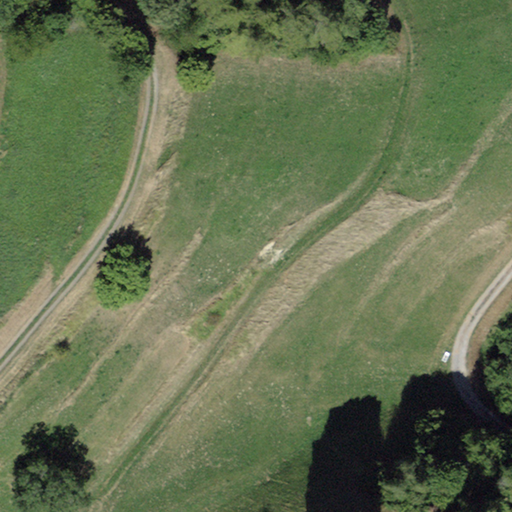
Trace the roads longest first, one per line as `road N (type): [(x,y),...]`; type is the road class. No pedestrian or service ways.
road 1 (track): [(99,0),(141,71),(140,129),(99,233),(0,356)]
road 2 (track): [(511,271),(469,325),(460,355),(466,392),(511,441)]
